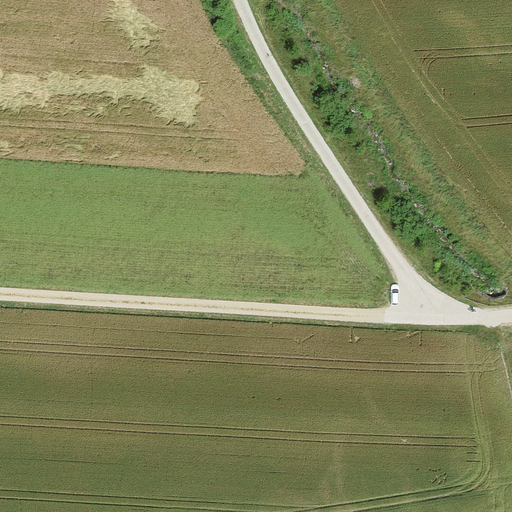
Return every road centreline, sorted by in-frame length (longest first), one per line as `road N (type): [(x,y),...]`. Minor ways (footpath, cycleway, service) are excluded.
road 1 (track): [(440,315),(0,291)]
road 2 (track): [(440,315),(362,212),(241,0)]
